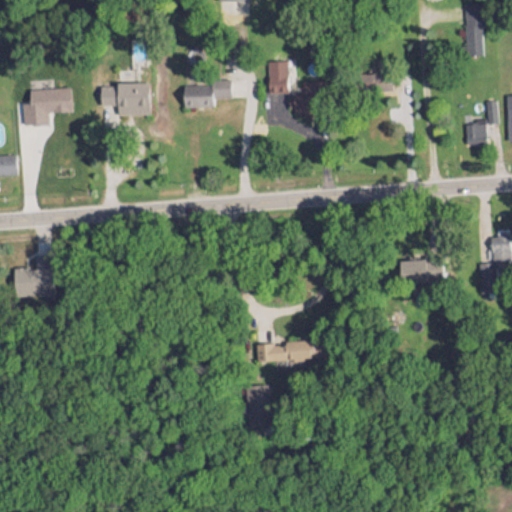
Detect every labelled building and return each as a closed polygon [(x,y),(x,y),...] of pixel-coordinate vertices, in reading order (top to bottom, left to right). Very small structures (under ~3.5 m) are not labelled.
[(283,70),(266,70),(266,87),(283,87),(283,70)] [(228,72),(208,72),(208,78),(181,78),(181,100),(212,101),(212,91),(228,91),(228,72)] [(98,76),(98,108),(146,109),(146,76),(98,76)] [(312,85),(289,85),(289,106),(312,106),(312,85)] [(0,169),(13,169),(13,148),(0,148),(0,169)] [(396,255),(396,275),(420,275),(420,255),(396,255)]
